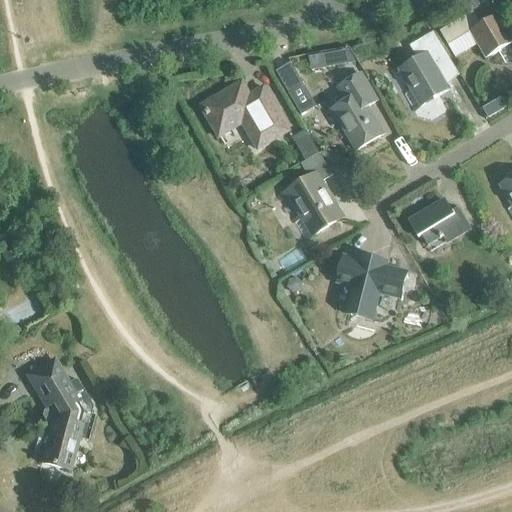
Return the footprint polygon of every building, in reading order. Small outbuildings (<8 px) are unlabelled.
[(511,40),(498,16),(480,27),(473,14),(440,33),(448,47),(470,34),(486,60),(511,45),(511,40)] [(404,96),(414,112),(449,91),(459,75),(434,34),(411,46),(419,60),(400,72),(411,91),(404,96)] [(291,64),(276,73),(289,95),(303,86),(291,64)] [(333,111),(357,152),(383,137),(366,109),(377,103),(361,76),(338,89),(346,103),(333,111)] [(267,96),(254,104),(242,84),(200,108),(219,139),(242,125),(258,151),(289,133),(267,96)] [(506,107),(499,97),(490,103),(496,112),(506,107)] [(305,132),(292,139),(306,162),(319,155),(305,132)] [(309,181),(287,194),(301,219),(294,223),(305,242),(343,219),(322,184),(333,177),(319,155),(306,162),(300,166),(309,181)] [(511,179),(501,187),(511,205),(511,208),(507,211),(511,218),(511,179)] [(458,210),(451,214),(444,202),(409,222),(419,239),(421,237),(427,247),(439,240),(439,241),(442,239),(446,245),(471,230),(458,210)] [(373,261),(372,266),(343,258),(337,284),(353,288),(346,315),(372,322),(379,295),(401,300),(407,274),(385,269),(386,264),(373,261)] [(75,381),(67,386),(53,362),(27,378),(52,419),(39,465),(69,473),(77,440),(87,443),(94,418),(89,417),(92,408),(75,381)]
